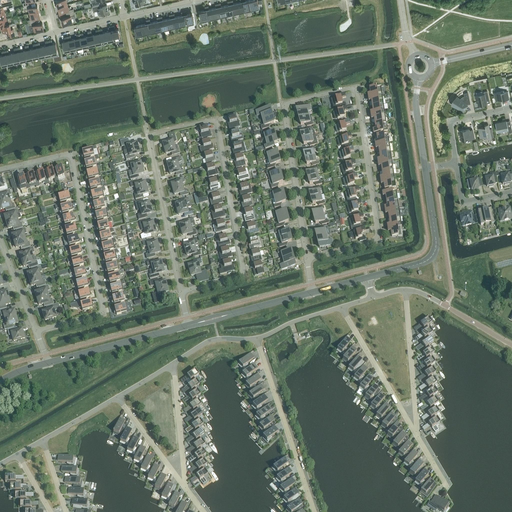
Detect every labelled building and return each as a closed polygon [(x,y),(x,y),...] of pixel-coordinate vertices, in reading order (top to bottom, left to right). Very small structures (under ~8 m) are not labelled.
[(230,1),(231,4),(233,15),(235,15),(234,13),(239,12),(237,4),(237,3),(234,4),(233,0),(230,1)] [(237,3),(237,4),(239,12),(239,14),(240,14),(239,12),(243,11),(244,13),(246,13),(244,4),(242,0),(239,0),(240,2),(237,3)] [(242,0),(244,4),(246,13),(247,12),(247,10),(251,9),(252,11),(251,9),(250,4),(249,0),(246,1),(245,0),(242,0)] [(249,0),(250,4),(251,9),(256,8),(256,10),(258,10),(257,7),(259,7),(257,0),(249,0)] [(225,6),(227,14),(226,14),(227,17),(232,16),(233,15),(231,4),(230,1),(227,1),(228,5),(225,6)] [(218,4),(221,18),(223,18),(222,15),(226,14),(227,14),(225,6),(221,6),(220,3),(218,4)] [(30,7),(29,4),(23,6),(24,9),(26,8),(27,11),(29,10),(30,13),(39,11),(37,5),(30,7)] [(67,4),(58,7),(60,13),(67,11),(68,14),(74,12),(73,9),(71,10),(70,7),(68,7),(67,4)] [(212,8),(214,17),(215,20),(214,17),(219,16),(219,19),(221,18),(218,4),(215,4),(216,8),(212,8)] [(98,15),(106,13),(106,14),(107,14),(107,15),(108,15),(109,15),(109,14),(110,14),(110,13),(110,12),(110,10),(108,10),(107,6),(100,8),(99,5),(92,7),(93,11),(97,11),(98,15)] [(209,21),(205,6),(203,7),(203,10),(199,11),(201,20),(206,19),(207,21),(209,21)] [(214,17),(212,8),(209,9),(208,6),(205,6),(209,21),(210,21),(210,18),(214,17)] [(29,17),(30,20),(27,20),(28,23),(34,22),(33,19),(41,17),(39,11),(30,13),(31,16),(29,17)] [(178,16),(180,25),(181,27),(181,25),(185,24),(185,26),(187,26),(184,11),(181,12),(182,15),(178,16)] [(187,11),(184,11),(187,26),(189,26),(188,23),(194,22),(192,13),(187,14),(187,11)] [(63,24),(72,22),(71,19),(73,18),(72,15),(75,15),(74,12),(68,14),(69,16),(61,18),(63,24)] [(169,18),(166,19),(168,28),(173,27),(173,29),(175,29),(171,14),(169,15),(169,18)] [(176,26),(180,25),(178,16),(175,17),(174,14),(171,14),(175,29),(176,28),(176,26)] [(162,16),(159,17),(162,32),(164,31),(169,30),(168,28),(166,19),(163,20),(162,16)] [(154,22),(156,31),(156,33),(157,33),(161,32),(162,32),(159,17),(156,18),(157,21),(154,22)] [(151,32),(156,31),(154,22),(150,23),(150,19),(147,20),(150,34),(152,34),(151,32)] [(142,25),(144,33),(143,33),(144,36),(144,33),(148,32),(149,35),(150,34),(147,20),(144,20),(145,24),(142,25)] [(42,29),(44,29),(42,22),(35,24),(34,22),(28,23),(29,26),(30,32),(35,31),(39,30),(42,29)] [(7,25),(1,27),(3,32),(7,31),(8,37),(14,35),(13,29),(11,30),(9,24),(7,25)] [(143,33),(144,33),(142,25),(134,26),(136,35),(137,35),(138,37),(140,37),(139,34),(143,33)] [(114,40),(111,26),(108,27),(109,31),(106,32),(108,42),(114,40)] [(111,26),(114,40),(120,39),(118,29),(115,30),(114,26),(111,26)] [(108,42),(106,32),(103,32),(102,28),(99,29),(102,43),(108,42)] [(102,43),(99,29),(95,30),(96,34),(93,34),(96,44),(102,43)] [(96,44),(93,34),(92,35),(91,31),(87,32),(88,36),(87,36),(89,46),(96,44)] [(89,46),(87,36),(84,37),(83,33),(79,34),(83,47),(89,46)] [(83,47),(79,34),(76,34),(77,38),(74,39),(77,49),(83,47)] [(70,50),(67,36),(64,37),(65,41),(62,42),(64,52),(70,50)] [(77,49),(74,39),(71,40),(70,36),(67,36),(70,50),(77,49)] [(51,40),(48,41),(51,54),(58,53),(55,43),(52,44),(51,40)] [(46,45),(43,46),(45,56),(51,54),(48,41),(45,41),(46,45)] [(39,43),(36,44),(39,57),(45,56),(43,46),(40,47),(39,43)] [(34,48),(30,49),(33,59),(39,57),(36,44),(33,44),(34,48)] [(26,50),(24,50),(26,60),(33,59),(30,49),(29,49),(28,45),(25,46),(26,50)] [(20,47),(17,48),(20,62),(26,60),(24,50),(21,51),(20,47)] [(15,53),(12,53),(14,63),(20,62),(17,48),(14,49),(15,53)] [(8,50),(5,51),(8,64),(14,63),(12,53),(9,54),(8,50)] [(375,86),(369,88),(370,94),(368,94),(368,98),(382,96),(381,87),(375,87),(375,86)] [(487,91),(483,92),(484,94),(474,96),(475,100),(477,100),(478,106),(486,104),(485,100),(489,99),(487,91)] [(502,99),(502,100),(509,99),(507,91),(504,92),(504,91),(494,93),(495,100),(502,99)] [(466,105),(466,104),(466,101),(469,101),(468,93),(464,94),(465,97),(464,97),(463,97),(462,98),(461,98),(460,99),(460,100),(456,98),(454,101),(452,105),(458,108),(463,111),(467,105),(466,105)] [(338,97),(331,99),(334,110),(346,107),(345,102),(345,103),(342,104),(341,99),(346,97),(345,97),(344,94),(338,96),(338,97)] [(382,96),(368,98),(369,101),(371,101),(372,106),(383,105),(382,96)] [(309,105),(296,109),(298,116),(297,116),(297,117),(297,118),(298,119),(298,120),(309,117),(307,111),(311,110),(309,105)] [(370,112),(371,116),(385,114),(383,105),(372,106),(373,112),(370,112)] [(272,114),(271,114),(269,107),(256,111),(258,116),(261,115),(263,120),(273,117),(273,116),(272,115),(272,114)] [(348,111),(348,110),(347,110),(346,107),(340,109),(340,111),(333,112),(333,113),(334,113),(335,120),(344,117),(343,112),(348,111)] [(229,130),(230,129),(240,127),(238,120),(237,121),(235,116),(237,116),(236,116),(235,116),(235,115),(236,115),(236,113),(227,115),(228,118),(227,118),(228,118),(229,123),(227,123),(229,130)] [(371,116),(371,119),(374,119),(375,124),(386,122),(385,114),(371,116)] [(309,117),(298,120),(298,121),(299,122),(299,123),(300,123),(301,125),(306,124),(307,126),(313,125),(311,116),(309,117)] [(268,125),(274,123),(273,121),(274,121),(274,120),(274,119),(274,118),(273,117),(263,120),(264,126),(262,126),(263,129),(269,128),(268,125)] [(511,131),(511,127),(508,128),(506,120),(506,121),(495,123),(495,122),(497,132),(497,131),(508,129),(508,133),(511,131)] [(350,124),(349,124),(348,121),(342,122),(342,124),(335,126),(336,126),(337,133),(346,131),(345,125),(350,124)] [(373,130),(373,134),(388,132),(388,131),(387,131),(386,122),(375,124),(376,130),(373,130)] [(478,128),(480,138),(487,136),(487,139),(491,138),(494,137),(493,133),(490,133),(488,124),(484,125),(484,127),(478,128)] [(207,126),(196,129),(197,129),(199,128),(201,133),(200,133),(201,138),(197,139),(197,142),(202,141),(202,139),(212,137),(210,130),(208,131),(207,126)] [(300,136),(300,137),(300,138),(301,138),(301,139),(311,137),(315,136),(314,130),(312,130),(312,127),(305,129),(306,132),(300,133),(301,136),(300,136)] [(460,141),(474,138),(473,130),(469,131),(469,128),(458,131),(459,131),(460,134),(459,134),(460,137),(461,137),(461,140),(460,141)] [(232,137),(230,137),(231,143),(243,139),(241,134),(239,135),(238,130),(239,130),(230,132),(230,133),(230,132),(232,137)] [(275,134),(274,134),(273,132),(268,133),(267,130),(261,132),(262,135),(264,134),(266,140),(276,137),(276,136),(276,135),(275,134)] [(170,141),(163,143),(163,145),(164,149),(174,146),(173,143),(176,141),(175,137),(174,133),(168,135),(169,138),(170,141)] [(339,146),(342,146),(342,148),(351,146),(350,144),(348,144),(347,139),(352,137),(351,137),(350,134),(344,136),(344,137),(337,139),(337,140),(338,139),(339,146)] [(388,134),(376,136),(377,141),(375,142),(375,145),(389,143),(388,134)] [(311,137),(301,139),(301,141),(302,143),(303,142),(303,145),(309,143),(310,146),(316,144),(317,144),(315,136),(311,137)] [(276,141),(277,141),(277,139),(276,137),(266,140),(267,146),(265,146),(265,149),(272,147),(271,145),(273,144),(277,143),(276,141)] [(210,140),(201,142),(202,142),(203,147),(204,152),(214,149),(212,144),(211,145),(209,140),(210,140)] [(137,143),(129,145),(128,142),(123,143),(124,148),(124,151),(124,152),(139,148),(138,144),(137,144),(137,143)] [(234,149),(232,150),(233,155),(243,152),(246,152),(243,142),(241,142),(232,144),(232,145),(233,145),(234,149)] [(389,143),(375,145),(376,149),(378,148),(379,154),(391,152),(389,143)] [(89,151),(82,153),(82,150),(82,158),(84,158),(84,159),(94,156),(93,152),(93,153),(92,151),(97,149),(96,146),(88,148),(89,151)] [(173,152),(174,155),(180,153),(178,149),(175,149),(174,146),(164,149),(165,152),(166,154),(173,152)] [(309,152),(303,153),(304,155),(303,155),(303,156),(303,157),(303,158),(304,159),(314,156),(313,151),(315,150),(314,147),(308,149),(309,152)] [(346,151),(339,153),(341,160),(350,157),(349,152),(354,151),(354,150),(353,151),(352,147),(346,149),(346,151)] [(124,152),(126,160),(133,158),(132,155),(139,153),(139,152),(139,151),(139,148),(124,152)] [(278,153),(277,154),(276,151),(270,153),(269,150),(264,152),(265,155),(267,154),(268,160),(279,157),(279,156),(279,155),(278,154),(278,153)] [(212,152),(203,154),(203,155),(204,154),(205,159),(206,164),(216,161),(214,156),(213,157),(212,152)] [(377,160),(378,163),(392,161),(391,152),(379,154),(380,159),(377,160)] [(235,157),(236,162),(234,162),(236,169),(246,166),(244,159),(243,160),(242,155),(243,155),(243,154),(234,157),(235,157)] [(91,162),(84,163),(84,160),(84,168),(86,168),(86,169),(96,167),(95,163),(94,161),(99,160),(98,156),(90,159),(91,162)] [(306,162),(306,164),(312,163),(313,166),(319,164),(318,161),(316,162),(314,156),(304,159),(304,160),(304,161),(305,162),(305,163),(306,162)] [(178,166),(177,164),(181,161),(180,157),(174,159),(174,162),(167,164),(168,165),(167,166),(168,169),(178,166)] [(279,160),(280,160),(280,159),(280,158),(279,157),(268,160),(270,165),(267,166),(267,169),(275,167),(274,164),(279,163),(279,160)] [(141,164),(141,162),(133,164),(133,161),(127,163),(128,168),(132,168),(132,170),(143,168),(142,164),(141,164)] [(342,166),(343,173),(344,176),(353,173),(351,166),(356,164),(355,164),(354,161),(348,163),(348,164),(341,166),(342,166)] [(392,161),(378,163),(378,167),(381,166),(382,172),(393,170),(392,161)] [(214,164),(205,167),(206,167),(207,171),(208,177),(218,175),(216,169),(215,169),(213,165),(214,164)] [(63,173),(63,166),(56,166),(56,168),(55,169),(57,174),(58,178),(62,178),(62,177),(64,177),(63,173)] [(183,169),(179,169),(178,166),(168,169),(169,173),(170,174),(177,172),(178,175),(184,174),(183,169)] [(93,172),(87,174),(87,170),(86,170),(86,178),(88,179),(88,180),(98,177),(101,176),(99,171),(101,170),(100,167),(92,169),(93,172)] [(312,171),(306,173),(307,175),(306,175),(306,176),(306,177),(306,178),(307,179),(317,176),(316,170),(318,170),(317,167),(311,168),(312,171)] [(52,169),(52,168),(47,168),(47,170),(46,171),(47,176),(49,181),(52,180),(52,179),(54,179),(55,183),(59,182),(58,179),(58,178),(57,174),(53,175),(52,169)] [(133,173),(129,176),(130,180),(137,178),(136,175),(143,173),(143,171),(144,171),(143,168),(132,170),(133,173)] [(247,169),(237,171),(237,172),(238,176),(237,177),(238,182),(250,179),(247,169)] [(280,173),(279,171),(274,173),(273,170),(266,172),(267,175),(267,174),(269,180),(282,176),(282,175),(281,174),(281,173),(280,173)] [(380,177),(380,181),(395,179),(393,170),(382,172),(383,177),(380,177)] [(45,183),(46,185),(49,184),(48,181),(49,181),(47,176),(44,177),(42,171),(37,171),(37,173),(36,173),(38,179),(39,183),(42,182),(43,183),(45,183)] [(508,173),(508,174),(501,176),(502,179),(501,179),(501,181),(502,181),(503,185),(504,184),(505,185),(509,184),(509,183),(510,183),(510,182),(511,181),(511,176),(511,172),(508,173)] [(33,173),(28,173),(28,175),(27,175),(28,181),(29,185),(33,184),(33,186),(36,186),(36,188),(40,187),(39,183),(38,179),(34,180),(33,173)] [(489,188),(493,187),(493,186),(495,185),(494,184),(497,183),(495,173),(490,174),(490,177),(485,178),(487,187),(489,187),(489,188)] [(353,179),(358,178),(358,177),(357,177),(356,174),(350,176),(350,177),(343,179),(343,180),(345,187),(354,184),(353,179)] [(28,181),(25,182),(23,175),(18,175),(18,177),(17,177),(18,182),(18,187),(19,187),(21,191),(30,189),(29,185),(28,181)] [(277,184),(282,182),(282,180),(283,180),(283,179),(283,178),(282,177),(282,176),(269,180),(271,189),(278,187),(277,184)] [(308,182),(309,182),(309,184),(315,183),(316,186),(322,184),(321,181),(319,182),(317,176),(307,179),(307,180),(307,181),(308,181),(308,182)] [(102,187),(101,181),(103,181),(102,177),(94,179),(95,182),(89,184),(89,181),(88,181),(88,189),(90,189),(91,190),(102,187)] [(184,178),(178,179),(179,182),(171,184),(172,186),(171,186),(172,189),(182,187),(182,184),(185,182),(184,178)] [(471,189),(472,190),(473,190),(473,191),(478,190),(478,189),(479,189),(479,187),(482,187),(480,178),(477,179),(477,180),(470,181),(470,180),(467,181),(468,189),(471,189)] [(209,186),(211,191),(207,192),(208,195),(218,193),(217,189),(220,188),(219,183),(217,184),(216,179),(217,179),(208,181),(208,182),(209,181),(210,186),(209,186)] [(384,184),(384,190),(396,188),(395,179),(380,181),(381,184),(384,184)] [(137,184),(137,181),(130,183),(131,187),(136,187),(136,190),(147,187),(146,184),(145,184),(145,182),(137,184)] [(239,191),(241,196),(252,193),(250,184),(250,183),(239,186),(240,186),(241,191),(239,191)] [(314,188),(315,191),(309,192),(310,195),(309,195),(309,196),(309,197),(309,198),(310,199),(320,196),(319,190),(321,189),(320,186),(314,188)] [(134,195),(135,199),(141,198),(140,195),(148,193),(147,191),(148,191),(147,187),(136,190),(137,193),(134,195)] [(182,196),(187,195),(188,195),(187,190),(183,190),(182,187),(172,189),(173,193),(174,193),(174,195),(181,193),(182,196)] [(105,191),(104,188),(96,190),(97,193),(91,195),(91,191),(90,199),(92,199),(93,201),(105,197),(103,192),(105,191)] [(355,192),(359,191),(360,191),(359,191),(358,188),(352,189),(352,191),(345,193),(347,200),(351,199),(351,200),(355,199),(355,198),(356,198),(355,192)] [(284,193),(283,193),(282,191),(277,192),(276,189),(270,191),(270,194),(273,193),(274,199),(285,196),(285,195),(284,194),(284,193)] [(0,196),(0,202),(9,200),(8,196),(11,195),(10,190),(0,193),(1,196),(0,196)] [(396,190),(382,193),(383,196),(385,196),(386,201),(397,200),(396,191),(396,190)] [(57,198),(58,200),(59,200),(60,203),(70,201),(70,199),(72,198),(69,194),(63,196),(62,193),(53,195),(54,199),(57,198)] [(219,193),(209,196),(209,197),(212,206),(223,203),(222,198),(220,198),(219,194),(219,193)] [(250,196),(241,198),(241,199),(242,198),(243,203),(241,204),(243,209),(253,206),(251,199),(250,199),(249,197),(250,196)] [(285,202),(285,200),(286,200),(286,199),(285,198),(285,197),(285,196),(274,199),(276,205),(273,205),(274,208),(281,207),(280,204),(285,202)] [(319,205),(325,204),(324,201),(322,201),(320,196),(310,199),(310,200),(311,201),(311,202),(312,202),(312,204),(318,202),(319,205)] [(107,198),(99,200),(99,203),(93,205),(93,202),(92,210),(95,210),(95,211),(107,208),(105,202),(107,201),(107,198)] [(186,204),(189,202),(188,198),(182,199),(183,202),(176,204),(176,206),(175,206),(176,210),(187,207),(186,204)] [(0,202),(0,207),(1,210),(5,208),(6,211),(15,209),(14,203),(11,204),(9,200),(0,202)] [(384,207),(385,211),(399,208),(397,200),(386,201),(387,207),(384,207)] [(141,201),(135,202),(136,207),(140,207),(141,210),(151,207),(150,204),(149,204),(149,202),(142,204),(141,201)] [(361,204),(360,201),(354,203),(354,204),(347,206),(347,207),(347,206),(349,213),(353,212),(353,214),(357,212),(357,211),(358,211),(357,206),(362,204),(361,204)] [(71,205),(65,207),(64,204),(55,206),(56,210),(59,209),(60,211),(61,211),(62,214),(72,211),(72,210),(74,209),(71,205)] [(210,209),(213,220),(225,217),(224,210),(222,211),(221,206),(210,209)] [(312,212),(313,215),(312,215),(312,216),(312,217),(312,218),(323,215),(322,210),(324,209),(323,206),(317,208),(318,211),(312,212)] [(137,215),(139,220),(145,218),(144,215),(152,213),(151,211),(152,211),(151,207),(141,210),(141,213),(137,215)] [(186,216),(193,214),(192,210),(187,210),(187,207),(176,210),(177,213),(178,213),(178,215),(186,213),(186,216)] [(110,212),(109,208),(101,210),(101,214),(95,215),(95,212),(95,220),(97,220),(97,221),(109,218),(107,212),(110,212)] [(245,215),(244,216),(245,222),(255,220),(253,213),(251,209),(253,208),(243,211),(244,211),(245,215)] [(399,208),(385,211),(385,214),(388,214),(389,219),(400,217),(399,208)] [(485,225),(494,223),(491,208),(482,210),(478,211),(481,225),(485,224),(485,225)] [(506,208),(502,209),(498,210),(501,221),(505,220),(505,221),(508,220),(511,219),(510,208),(506,208)] [(5,216),(6,222),(17,219),(16,215),(19,214),(17,209),(8,212),(9,215),(5,216)] [(287,212),(286,213),(285,210),(280,212),(279,209),(273,211),(273,214),(276,213),(277,219),(288,216),(288,215),(287,214),(287,213),(287,212)] [(472,212),(460,214),(461,218),(460,218),(461,223),(462,223),(462,226),(466,226),(471,225),(471,224),(474,224),(473,216),(472,212)] [(359,219),(363,218),(364,218),(364,217),(363,217),(362,214),(356,216),(356,218),(349,219),(349,220),(351,227),(360,224),(359,219)] [(74,216),(73,216),(67,218),(66,215),(57,217),(58,220),(61,220),(62,222),(64,221),(65,225),(75,222),(74,221),(76,220),(74,216)] [(315,221),(315,224),(321,222),(322,225),(329,223),(328,220),(325,221),(323,215),(312,218),(313,219),(313,220),(313,221),(314,222),(315,221)] [(288,222),(288,219),(288,218),(288,217),(288,216),(277,219),(279,224),(275,225),(276,228),(283,226),(283,223),(288,222)] [(387,225),(388,228),(401,226),(400,217),(389,219),(390,224),(387,225)] [(190,225),(194,222),(193,218),(186,220),(187,223),(180,225),(180,226),(180,227),(181,230),(191,227),(190,225)] [(6,222),(8,229),(13,227),(14,231),(23,228),(21,222),(18,223),(17,219),(6,222)] [(103,221),(104,224),(97,226),(97,223),(97,231),(99,231),(99,232),(109,229),(108,225),(107,223),(112,222),(111,219),(103,221)] [(213,224),(216,233),(228,230),(226,225),(225,225),(223,221),(224,221),(224,220),(213,223),(213,224)] [(145,221),(139,222),(140,227),(144,227),(145,230),(155,227),(154,223),(153,224),(153,222),(146,224),(145,221)] [(256,222),(246,225),(246,226),(247,225),(248,230),(246,230),(247,236),(259,232),(256,223),(256,222)] [(66,232),(67,236),(77,233),(77,232),(78,231),(76,227),(70,228),(69,225),(60,228),(61,231),(66,230),(66,232)] [(315,237),(315,238),(326,235),(331,234),(329,228),(328,229),(327,226),(320,228),(321,230),(315,232),(316,234),(315,234),(315,235),(315,236),(315,237)] [(391,231),(392,237),(397,238),(397,236),(403,235),(402,231),(401,226),(402,226),(401,226),(388,228),(388,232),(391,231)] [(140,235),(142,239),(149,237),(148,234),(156,233),(155,231),(156,231),(155,227),(145,230),(145,233),(140,235)] [(191,236),(196,235),(195,230),(192,230),(191,227),(181,230),(182,234),(183,235),(190,233),(191,236)] [(12,235),(14,242),(25,238),(23,234),(27,233),(25,228),(16,231),(17,234),(12,235)] [(361,232),(366,231),(365,231),(364,228),(358,230),(358,231),(348,233),(350,239),(355,239),(355,240),(359,239),(360,242),(366,240),(365,236),(365,237),(362,237),(361,232)] [(113,229),(105,231),(106,234),(99,236),(99,233),(99,241),(101,241),(101,242),(111,240),(110,236),(110,234),(114,233),(113,229)] [(290,232),(289,232),(288,230),(283,232),(282,229),(275,231),(275,234),(279,233),(280,238),(291,235),(290,234),(290,233),(290,232)] [(219,248),(230,245),(229,240),(227,240),(226,236),(226,235),(217,238),(219,238),(220,242),(217,243),(219,248)] [(291,241),(291,239),(291,238),(291,237),(291,236),(291,235),(280,238),(282,244),(278,245),(279,248),(286,246),(286,243),(291,241)] [(317,241),(318,241),(320,248),(333,245),(331,239),(328,241),(326,235),(315,238),(316,239),(316,240),(316,241),(317,241)] [(71,236),(63,238),(64,242),(65,247),(69,246),(79,244),(79,243),(81,241),(78,237),(78,238),(71,239),(71,236)] [(259,237),(248,240),(249,240),(250,245),(249,245),(250,250),(261,247),(259,237)] [(14,242),(16,248),(20,247),(21,250),(31,247),(29,242),(26,243),(25,238),(14,242)] [(194,245),(197,243),(196,239),(190,240),(191,243),(184,245),(184,247),(185,251),(195,248),(194,245)] [(116,243),(115,240),(107,242),(108,245),(101,247),(102,243),(101,243),(101,251),(103,251),(103,253),(115,249),(114,244),(116,243)] [(149,241),(142,242),(143,247),(148,247),(149,249),(159,247),(158,243),(157,243),(157,241),(150,243),(149,241)] [(20,254),(22,261),(32,258),(32,257),(31,253),(34,253),(33,247),(23,250),(24,253),(20,254)] [(70,253),(71,257),(81,254),(81,253),(83,252),(80,248),(74,250),(73,247),(65,249),(66,253),(70,251),(71,253),(70,253)] [(145,255),(147,259),(153,257),(153,254),(160,252),(159,250),(160,250),(159,247),(149,249),(149,252),(145,255)] [(229,247),(218,250),(221,260),(232,257),(231,252),(229,252),(228,248),(229,248),(229,247)] [(195,257),(201,255),(199,251),(196,251),(195,248),(185,251),(186,254),(187,256),(194,254),(195,257)] [(292,252),(291,252),(291,250),(285,251),(284,249),(277,250),(278,253),(281,253),(283,258),(293,255),(293,253),(292,253),(292,252)] [(106,263),(117,260),(116,254),(118,253),(117,250),(109,252),(110,255),(104,257),(104,254),(103,254),(103,262),(105,262),(106,263)] [(260,250),(251,252),(252,257),(251,257),(252,262),(257,261),(258,262),(262,261),(259,250),(260,250)] [(293,259),(294,259),(294,258),(294,257),(294,256),(293,255),(283,258),(284,263),(280,264),(282,270),(295,266),(293,259)] [(38,266),(37,261),(36,256),(32,257),(32,258),(22,261),(24,267),(28,266),(29,269),(38,266)] [(71,265),(73,264),(74,268),(84,265),(83,264),(85,263),(83,259),(82,259),(76,261),(75,258),(67,260),(68,263),(70,263),(71,265)] [(198,265),(202,264),(200,259),(195,261),(195,263),(188,265),(189,267),(188,267),(189,271),(199,268),(198,265)] [(106,264),(105,272),(108,272),(108,273),(120,270),(118,264),(120,264),(119,260),(111,263),(112,266),(106,267),(106,264)] [(152,266),(153,269),(163,267),(162,263),(161,263),(161,261),(154,263),(153,260),(146,262),(147,266),(152,266)] [(231,260),(220,263),(220,265),(221,269),(219,270),(220,274),(220,275),(228,273),(228,274),(231,273),(231,272),(235,271),(233,264),(231,265),(230,260),(231,260)] [(255,269),(253,270),(255,276),(264,274),(263,267),(262,267),(261,263),(262,262),(253,264),(253,265),(255,269)] [(41,270),(40,266),(31,269),(32,272),(28,274),(29,280),(40,277),(39,273),(42,272),(41,270)] [(149,275),(150,279),(157,277),(157,274),(164,272),(163,270),(164,270),(163,267),(153,269),(154,272),(149,275)] [(86,276),(86,275),(87,274),(85,270),(78,272),(77,268),(69,271),(70,274),(72,274),(73,276),(75,275),(76,279),(86,276)] [(206,271),(200,272),(199,268),(189,271),(190,275),(191,274),(191,276),(196,275),(198,283),(208,280),(206,271)] [(120,275),(123,274),(122,270),(113,273),(114,276),(108,278),(108,275),(108,283),(110,283),(110,284),(120,281),(119,277),(120,277),(120,275)] [(37,288),(46,285),(44,280),(41,281),(40,277),(29,280),(31,286),(36,285),(37,288)] [(77,286),(78,290),(88,287),(88,286),(90,285),(87,280),(87,281),(81,282),(80,279),(71,281),(72,285),(77,284),(77,286)] [(157,280),(149,282),(150,286),(156,286),(157,289),(167,286),(166,283),(165,281),(158,283),(157,280)] [(122,285),(125,285),(124,281),(116,283),(116,286),(110,288),(110,285),(110,293),(112,293),(112,294),(124,291),(122,285)] [(50,291),(48,285),(39,288),(40,291),(35,293),(37,299),(48,296),(46,292),(50,291)] [(155,304),(165,301),(163,293),(168,292),(168,290),(167,286),(157,289),(158,293),(153,295),(155,304)] [(0,299),(8,298),(7,291),(2,293),(1,289),(0,289),(0,299)] [(89,291),(83,293),(83,290),(74,292),(75,296),(79,294),(80,296),(79,297),(80,300),(90,298),(90,296),(92,295),(89,291)] [(119,297),(112,299),(112,295),(112,303),(114,303),(114,305),(124,302),(123,298),(122,296),(127,295),(126,292),(118,294),(119,297)] [(44,307),(54,304),(52,299),(49,300),(48,296),(37,299),(39,305),(43,304),(44,307)] [(8,298),(0,299),(0,310),(6,308),(6,305),(10,304),(8,298)] [(83,311),(84,312),(88,310),(93,308),(92,307),(94,306),(91,302),(86,304),(85,301),(76,303),(77,306),(81,305),(82,307),(81,307),(83,311)] [(126,314),(126,313),(133,312),(131,304),(129,305),(128,302),(120,304),(121,307),(114,309),(115,306),(114,306),(114,314),(116,314),(116,315),(121,314),(126,314)] [(60,309),(58,304),(46,307),(47,311),(43,312),(45,321),(49,320),(49,321),(53,320),(52,319),(56,318),(54,311),(60,309)] [(4,316),(5,320),(16,317),(14,311),(10,312),(9,309),(0,311),(0,312),(1,316),(4,316)] [(16,317),(5,320),(6,324),(3,325),(5,330),(14,328),(13,324),(18,323),(16,317)] [(424,329),(425,331),(429,328),(428,326),(432,323),(429,318),(427,319),(427,318),(424,320),(425,321),(414,328),(416,331),(422,327),(424,329)] [(24,339),(22,330),(18,331),(17,328),(7,330),(9,336),(12,335),(14,342),(17,341),(18,342),(21,341),(21,340),(24,339)] [(425,339),(426,341),(430,338),(429,336),(433,333),(429,328),(425,331),(415,338),(417,341),(423,337),(424,339),(425,339)] [(339,348),(337,350),(344,355),(347,349),(346,348),(351,340),(347,337),(349,334),(341,344),(341,345),(340,344),(338,347),(339,348)] [(425,349),(427,351),(431,348),(429,346),(434,343),(430,338),(426,341),(415,348),(417,351),(424,347),(425,349)] [(345,356),(343,359),(350,364),(352,358),(351,358),(357,350),(352,347),(354,343),(349,351),(345,356)] [(426,359),(428,361),(432,358),(430,356),(434,353),(431,348),(427,351),(416,358),(418,361),(425,357),(426,359)] [(253,350),(243,359),(243,360),(242,359),(240,361),(240,362),(239,364),(244,370),(248,365),(247,364),(254,358),(250,353),(254,351),(253,350)] [(360,353),(348,369),(355,374),(356,373),(364,362),(361,361),(362,359),(358,356),(360,353)] [(427,369),(429,371),(433,368),(431,366),(435,363),(432,358),(428,361),(417,368),(419,371),(426,367),(427,369)] [(257,361),(242,374),(248,380),(252,375),(251,375),(258,368),(254,364),(257,361)] [(365,362),(354,378),(361,383),(363,377),(362,377),(368,369),(363,365),(366,362),(365,362)] [(428,379),(428,378),(429,381),(433,378),(432,376),(436,373),(433,368),(429,371),(418,378),(420,381),(426,377),(428,379)] [(191,373),(190,374),(181,381),(183,384),(189,379),(191,381),(192,383),(196,380),(195,378),(199,375),(195,370),(194,371),(194,370),(191,372),(191,373)] [(246,385),(251,391),(255,386),(254,385),(261,378),(257,374),(260,371),(246,385)] [(371,371),(359,388),(366,392),(369,387),(368,386),(373,378),(369,375),(371,372),(371,371)] [(429,388),(430,391),(434,388),(433,386),(437,383),(433,378),(429,381),(419,388),(421,391),(427,387),(428,388),(429,388)] [(192,383),(182,390),(184,394),(190,389),(191,391),(192,391),(193,393),(197,390),(195,388),(200,385),(196,380),(192,383)] [(376,381),(365,397),(372,402),(372,401),(373,401),(380,391),(378,389),(379,388),(374,384),(377,381),(376,381)] [(249,395),(255,401),(258,396),(258,395),(265,389),(261,385),(264,382),(261,384),(259,386),(249,395)] [(429,398),(431,401),(435,398),(433,396),(438,393),(434,388),(430,391),(423,396),(420,397),(419,398),(422,401),(428,397),(429,398)] [(193,393),(182,400),(185,403),(191,399),(192,401),(194,403),(198,400),(196,398),(201,395),(197,390),(193,393)] [(382,390),(371,406),(377,411),(380,406),(379,405),(385,397),(380,394),(382,390)] [(256,402),(252,405),(258,412),(262,407),(261,406),(268,399),(264,395),(267,392),(260,398),(256,402)] [(429,407),(430,408),(432,411),(436,408),(434,406),(438,403),(435,398),(431,401),(426,404),(425,405),(420,408),(422,411),(429,407)] [(194,403),(183,410),(186,413),(192,409),(193,411),(195,413),(199,410),(197,408),(202,405),(198,400),(194,403)] [(378,414),(376,416),(383,421),(386,415),(385,414),(390,407),(385,403),(388,400),(382,407),(378,414)] [(270,402),(256,416),(262,422),(265,417),(264,416),(272,410),(268,405),(271,403),(270,402)] [(430,417),(431,418),(433,421),(437,418),(435,416),(439,413),(436,408),(432,411),(421,418),(423,421),(430,417)] [(393,409),(382,425),(389,430),(391,425),(390,424),(396,416),(391,413),(393,409)] [(195,413),(184,420),(186,423),(193,419),(194,421),(196,423),(200,420),(198,418),(202,415),(199,410),(195,413)] [(265,432),(268,428),(269,429),(276,424),(274,421),(275,420),(271,416),(274,413),(259,426),(265,432)] [(127,424),(124,423),(125,421),(120,418),(122,414),(121,414),(116,427),(115,427),(113,430),(114,430),(113,432),(121,436),(122,431),(124,432),(127,424)] [(433,421),(422,428),(424,431),(430,427),(432,428),(435,433),(439,430),(436,426),(440,423),(437,418),(433,421)] [(399,419),(387,435),(394,440),(396,435),(398,436),(403,428),(402,429),(400,427),(401,425),(397,422),(399,419)] [(196,423),(185,430),(187,433),(194,429),(195,431),(195,430),(197,433),(201,430),(199,428),(203,425),(200,420),(196,423)] [(277,423),(263,437),(269,443),(272,438),(271,437),(278,430),(275,426),(278,423),(277,423)] [(127,427),(128,424),(120,442),(128,445),(129,439),(128,439),(132,430),(127,427)] [(404,428),(393,444),(400,449),(402,445),(403,445),(409,437),(408,438),(406,436),(407,435),(402,431),(405,428),(404,428)] [(197,433),(186,440),(188,443),(195,439),(196,441),(196,440),(198,443),(202,440),(200,438),(204,435),(201,430),(197,433)] [(129,447),(127,451),(135,454),(135,456),(136,456),(140,446),(138,445),(136,448),(135,448),(139,439),(134,437),(135,433),(132,440),(129,447)] [(410,437),(398,454),(405,458),(408,453),(407,452),(412,444),(408,441),(410,438),(410,437)] [(198,443),(187,450),(189,453),(196,449),(197,450),(199,453),(203,450),(201,448),(205,445),(202,440),(198,443)] [(141,446),(142,442),(140,446),(136,456),(134,460),(142,464),(143,457),(142,457),(146,448),(141,446)] [(406,461),(404,463),(411,468),(413,462),(412,462),(418,454),(413,450),(416,447),(415,447),(410,454),(406,461)] [(199,453),(188,460),(190,463),(197,459),(198,460),(200,463),(204,460),(203,460),(202,458),(206,455),(203,450),(199,453)] [(147,455),(149,451),(141,469),(149,473),(150,467),(149,466),(153,457),(147,455)] [(72,467),(74,458),(72,458),(72,457),(68,456),(68,457),(67,457),(55,454),(59,455),(57,461),(67,463),(66,464),(72,467)] [(273,468),(279,474),(283,469),(282,468),(286,464),(287,466),(289,464),(288,462),(289,462),(285,457),(288,455),(288,454),(278,464),(277,463),(274,465),(275,466),(273,468)] [(421,456),(409,472),(416,477),(419,472),(418,471),(423,463),(419,460),(421,456)] [(154,464),(156,460),(148,479),(156,482),(157,476),(156,475),(160,467),(154,464)] [(200,463),(189,470),(191,473),(197,469),(199,470),(200,473),(201,473),(204,470),(203,468),(207,465),(204,460),(203,460),(204,460),(200,463)] [(78,469),(58,465),(62,466),(61,472),(70,474),(70,475),(76,478),(78,469)] [(277,478),(283,486),(288,481),(285,479),(292,472),(288,468),(291,465),(284,471),(279,476),(277,478)] [(417,479),(415,482),(422,487),(425,481),(423,480),(429,473),(424,469),(427,466),(426,466),(421,473),(417,479)] [(161,474),(163,470),(161,473),(159,477),(155,488),(163,491),(164,485),(163,485),(167,476),(161,474)] [(201,473),(200,473),(190,480),(192,483),(198,479),(200,480),(203,485),(207,482),(204,477),(208,474),(205,470),(204,470),(201,473)] [(23,476),(12,476),(10,476),(10,475),(7,475),(7,476),(5,476),(5,482),(10,482),(10,485),(15,485),(15,482),(15,480),(23,480),(23,476)] [(295,475),(288,481),(283,486),(282,487),(280,489),(286,495),(289,490),(289,489),(296,482),(292,478),(295,475)] [(432,475),(421,491),(427,496),(428,495),(429,496),(437,485),(434,483),(435,482),(430,479),(432,475)] [(79,488),(81,480),(62,476),(66,477),(64,483),(74,485),(74,486),(79,488)] [(168,483),(170,479),(162,497),(169,500),(171,494),(170,494),(173,485),(168,483)] [(15,485),(10,485),(10,491),(15,491),(15,493),(15,494),(20,494),(20,493),(20,491),(20,488),(28,488),(28,485),(15,485)] [(289,505),(290,504),(291,505),(300,496),(298,494),(299,493),(295,489),(298,486),(283,499),(289,505)] [(83,499),(85,491),(65,487),(69,488),(68,494),(77,496),(77,497),(83,499)] [(175,492),(177,488),(176,488),(169,506),(176,510),(178,504),(177,503),(180,494),(175,492)] [(20,494),(15,494),(15,499),(20,499),(20,502),(25,502),(25,499),(25,497),(33,497),(33,493),(20,493),(20,494)] [(429,502),(427,505),(436,511),(437,510),(440,511),(444,511),(447,507),(449,505),(436,495),(431,502),(428,500),(428,501),(429,502)] [(289,511),(297,511),(303,507),(301,505),(303,503),(299,499),(302,496),(287,509),(289,511)] [(182,501),(184,497),(183,497),(180,505),(177,511),(176,511),(183,511),(187,503),(182,501)] [(71,505),(73,505),(73,508),(81,510),(82,509),(86,510),(88,502),(69,498),(68,498),(73,499),(71,505)] [(25,502),(20,502),(20,508),(25,508),(25,511),(30,511),(30,508),(30,506),(38,506),(38,502),(25,502)]
